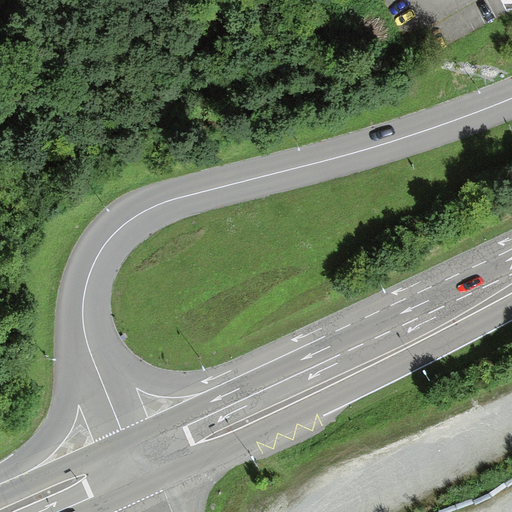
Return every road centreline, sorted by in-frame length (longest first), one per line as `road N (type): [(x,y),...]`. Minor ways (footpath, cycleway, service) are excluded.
road 1 (unclassified): [(138,461),(84,337),(86,277),(116,231),(169,197),(420,130),(511,95)]
road 2 (secondary): [(138,461),(511,278)]
road 3 (secondary): [(15,511),(138,461)]
